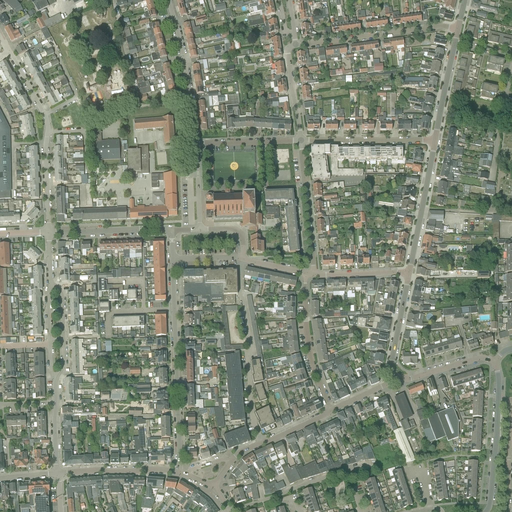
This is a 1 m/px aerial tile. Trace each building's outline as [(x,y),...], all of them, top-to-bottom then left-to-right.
[(13,11),(21,6),(15,0),(10,0),(6,4),(13,11)] [(44,0),(40,0),(33,4),(38,13),(55,3),(53,0),(49,0),(46,2),(44,0)] [(144,7),(139,8),(139,11),(144,10),(144,8),(147,8),(153,6),(152,0),(141,3),(143,3),(144,7)] [(497,8),(472,2),(470,8),(478,10),(479,7),(496,11),(497,8)] [(224,4),(215,6),(216,12),(226,10),(224,4)] [(392,13),(391,7),(388,8),(388,9),(389,17),(392,16),(393,25),(400,24),(400,17),(399,17),(399,12),(392,13)] [(273,8),(265,10),(261,11),(262,16),(265,16),(275,14),(273,8)] [(189,9),(185,10),(179,12),(181,18),(187,16),(186,13),(190,12),(189,9)] [(309,11),(306,12),(299,13),(300,20),(310,19),(310,22),(318,21),(328,19),(327,15),(328,15),(327,9),(320,10),(321,16),(312,18),(312,16),(310,16),(309,11)] [(445,13),(445,11),(440,10),(439,15),(444,16),(443,19),(451,21),(452,15),(445,13)] [(155,11),(148,13),(144,14),(146,19),(138,21),(139,25),(149,23),(148,19),(156,17),(155,11)] [(346,32),(344,18),(344,13),(341,14),(342,18),(337,19),(339,33),(346,32)] [(27,14),(15,21),(18,25),(29,19),(27,14)] [(59,14),(44,22),(47,29),(63,21),(59,14)] [(4,15),(0,17),(0,21),(2,25),(4,25),(5,26),(9,24),(8,22),(4,15)] [(474,17),(473,20),(470,19),(469,23),(479,26),(480,22),(481,19),(474,17)] [(40,31),(46,28),(41,18),(35,21),(40,31)] [(348,18),(347,18),(344,18),(346,32),(353,31),(352,24),(348,24),(348,18)] [(337,19),(338,23),(334,23),(333,20),(330,20),(332,34),(339,33),(337,19)] [(359,23),(356,23),(356,19),(352,19),(352,24),(353,31),(360,30),(359,23)] [(193,22),(192,22),(189,23),(189,24),(183,25),(184,31),(190,29),(194,28),(195,28),(193,22)] [(159,29),(158,24),(152,25),(151,23),(148,24),(149,29),(147,30),(147,33),(153,31),(159,29)] [(469,23),(467,30),(478,33),(479,26),(469,23)] [(14,28),(13,25),(4,29),(8,36),(14,33),(12,29),(14,28)] [(51,37),(46,28),(40,31),(45,40),(51,37)] [(161,35),(159,29),(153,31),(154,34),(151,35),(152,38),(161,35)] [(312,31),(312,30),(310,31),(302,32),(302,38),(307,37),(307,39),(316,37),(316,35),(314,35),(311,34),(313,33),(312,31)] [(478,33),(467,30),(466,37),(476,40),(476,39),(478,33)] [(14,33),(8,36),(11,42),(17,39),(20,37),(17,31),(14,33)] [(493,44),(496,33),(490,32),(489,32),(487,42),(493,44)] [(496,33),(493,44),(499,45),(501,35),(496,33)] [(162,41),(161,35),(152,38),(149,38),(150,44),(153,43),(162,41)] [(435,35),(435,38),(433,44),(445,46),(446,40),(442,39),(442,37),(435,35)] [(507,36),(501,35),(499,45),(505,47),(507,36)] [(193,41),(187,42),(188,48),(194,46),(197,45),(198,47),(200,46),(200,44),(198,44),(197,39),(193,40),(193,41)] [(404,49),(402,39),(396,40),(397,47),(397,50),(401,49),(401,53),(405,52),(404,49)] [(162,41),(153,43),(154,45),(153,47),(153,49),(164,46),(162,41)] [(390,48),(389,41),(382,42),(383,49),(385,48),(386,52),(390,52),(390,51),(390,48)] [(15,49),(18,55),(28,50),(25,44),(22,46),(15,49)] [(364,44),(357,45),(358,52),(359,56),(362,55),(363,58),(365,57),(365,54),(365,51),(364,44)] [(358,52),(357,45),(350,46),(351,53),(354,53),(355,55),(357,55),(357,57),(359,57),(358,52)] [(164,46),(153,49),(155,54),(165,52),(164,46)] [(341,61),(340,55),(339,48),(332,49),(333,59),(337,59),(337,62),(341,61)] [(47,57),(54,54),(51,49),(44,52),(47,57)] [(333,59),(332,49),(325,50),(326,57),(327,60),(333,59)] [(196,52),(189,53),(190,59),(197,57),(200,57),(200,56),(200,53),(202,53),(201,50),(196,52)] [(300,52),(300,53),(296,54),(297,60),(305,59),(305,55),(308,54),(307,51),(300,52)] [(36,57),(33,52),(22,57),(24,60),(23,61),(24,63),(36,57)] [(165,52),(155,54),(157,61),(161,60),(161,59),(167,57),(165,52)] [(462,52),(461,58),(471,61),(473,55),(473,54),(462,52)] [(428,53),(428,54),(427,57),(434,58),(433,60),(441,62),(441,61),(442,61),(442,59),(442,58),(442,56),(428,53)] [(36,57),(24,63),(25,65),(26,65),(28,68),(39,62),(36,57)] [(461,58),(459,64),(470,66),(471,61),(461,58)] [(504,62),(498,60),(488,58),(486,64),(488,65),(487,71),(501,74),(504,62)] [(135,59),(131,60),(134,70),(140,68),(139,63),(136,64),(135,59)] [(0,68),(1,71),(8,67),(5,62),(0,64),(0,68)] [(41,67),(39,62),(28,68),(29,70),(28,71),(29,73),(38,69),(41,67)] [(161,64),(157,64),(158,66),(157,66),(158,70),(160,70),(160,72),(170,70),(169,64),(161,66),(161,64)] [(382,64),(373,65),(374,72),(383,72),(382,64)] [(459,64),(458,70),(468,72),(470,66),(459,64)] [(439,71),(439,69),(424,66),(421,65),(420,69),(429,71),(429,70),(430,71),(429,75),(434,76),(435,74),(438,74),(438,73),(439,73),(439,72),(439,71)] [(8,67),(1,71),(4,76),(11,72),(8,67)] [(40,74),(38,69),(29,73),(31,75),(32,75),(33,78),(40,74)] [(144,70),(134,72),(136,79),(143,77),(146,77),(144,70)] [(158,76),(159,77),(157,78),(157,80),(160,80),(159,77),(162,77),(162,78),(172,75),(170,70),(160,72),(160,73),(160,76),(158,76)] [(458,70),(457,76),(467,78),(468,72),(458,70)] [(11,72),(4,76),(6,81),(15,76),(14,74),(12,75),(11,72)] [(43,79),(40,74),(33,78),(35,80),(34,81),(35,83),(43,79)] [(311,75),(308,76),(299,77),(300,83),(307,82),(308,85),(311,84),(318,83),(318,81),(312,82),(311,75)] [(16,78),(15,76),(6,81),(9,86),(16,82),(15,79),(16,78)] [(467,78),(457,76),(455,81),(466,84),(467,78)] [(43,79),(35,83),(36,85),(37,85),(39,88),(46,84),(43,79)] [(144,83),(137,84),(138,90),(146,88),(150,87),(148,81),(145,82),(144,82),(144,83)] [(173,81),(164,83),(165,88),(165,89),(168,88),(174,86),(173,81)] [(455,81),(454,87),(464,90),(466,84),(455,81)] [(18,85),(16,82),(9,86),(12,91),(20,86),(19,84),(18,85)] [(49,82),(46,84),(39,88),(41,92),(52,87),(49,82)] [(337,82),(330,83),(331,90),(337,89),(337,88),(344,87),(343,82),(337,83),(337,82)] [(435,90),(436,85),(422,82),(422,86),(428,87),(428,89),(435,90)] [(127,92),(111,96),(112,100),(133,95),(130,83),(127,84),(128,88),(126,88),(127,92)] [(497,89),(487,87),(481,85),(480,92),(482,92),(480,98),(494,101),(497,89)] [(20,86),(12,91),(15,96),(22,92),(20,89),(21,88),(20,86)] [(47,96),(54,92),(52,87),(41,92),(44,97),(47,96)] [(146,88),(138,90),(138,91),(139,96),(146,94),(151,93),(150,87),(146,88)] [(464,90),(454,87),(452,94),(463,96),(464,90)] [(49,101),(59,96),(57,91),(54,92),(47,96),(48,99),(47,99),(49,101)] [(100,91),(90,94),(93,103),(103,99),(100,91)] [(22,92),(15,96),(13,96),(16,101),(26,96),(24,94),(23,95),(22,92)] [(27,98),(26,96),(16,101),(19,106),(27,102),(26,99),(27,98)] [(62,101),(59,96),(49,101),(50,104),(51,104),(52,106),(62,101)] [(433,99),(425,97),(425,101),(418,100),(418,103),(432,106),(433,99)] [(8,99),(6,100),(2,102),(5,107),(9,105),(10,104),(8,99)] [(30,107),(27,102),(19,106),(21,112),(30,107)] [(414,106),(413,109),(413,110),(422,111),(422,112),(426,113),(427,112),(430,112),(431,107),(420,105),(419,107),(414,106)] [(349,119),(349,122),(349,130),(355,130),(355,122),(355,120),(358,120),(358,111),(358,109),(355,109),(355,119),(349,119)] [(250,117),(246,117),(245,120),(246,128),(253,128),(253,121),(253,117),(255,117),(255,114),(252,113),(252,116),(251,116),(250,117)] [(308,115),(305,116),(306,123),(307,123),(307,131),(313,131),(313,122),(313,117),(309,117),(308,115)] [(174,143),(172,117),(162,118),(134,121),(135,131),(163,128),(164,144),(174,143)] [(395,121),(395,129),(397,129),(397,130),(403,130),(403,131),(404,131),(404,130),(404,119),(402,119),(401,121),(398,120),(397,121),(395,121)] [(418,124),(413,122),(413,130),(416,130),(416,126),(421,127),(420,130),(423,131),(424,131),(428,131),(429,125),(421,124),(418,124)] [(5,123),(0,126),(0,132),(9,130),(7,126),(5,123)] [(209,125),(200,126),(200,132),(210,131),(209,126),(212,126),(212,123),(209,123),(209,125)] [(101,140),(101,132),(91,132),(92,154),(97,154),(97,142),(101,142),(101,140)] [(119,141),(101,142),(97,142),(97,154),(98,161),(119,160),(119,141)] [(446,148),(459,150),(463,151),(463,148),(456,147),(457,144),(447,142),(446,148)] [(137,172),(137,175),(149,174),(148,147),(137,147),(137,150),(136,150),(127,151),(128,172),(137,172)] [(337,150),(337,148),(329,148),(329,149),(324,149),(324,148),(311,148),(311,159),(311,164),(312,164),(312,170),(312,175),(313,175),(313,180),(329,180),(329,176),(326,176),(326,174),(326,169),(325,169),(325,164),(325,158),(324,158),(324,156),(330,156),(330,176),(337,176),(337,170),(337,162),(337,150)] [(405,159),(406,152),(402,152),(402,148),(396,148),(396,150),(396,155),(397,155),(397,162),(402,162),(402,159),(405,159)] [(414,156),(413,161),(421,163),(422,157),(420,156),(421,152),(419,152),(419,149),(415,148),(413,155),(414,156)] [(446,148),(444,154),(451,155),(457,156),(459,150),(446,148)] [(481,154),(479,160),(491,162),(492,156),(481,154)] [(491,162),(479,160),(478,166),(490,168),(491,162)] [(406,164),(405,167),(412,168),(412,171),(420,173),(421,167),(413,165),(406,164)] [(452,168),(442,166),(441,172),(453,174),(458,175),(459,172),(451,171),(452,168)] [(453,174),(441,172),(440,178),(447,179),(446,181),(452,182),(453,180),(452,179),(453,174)] [(129,210),(126,210),(126,213),(117,213),(117,220),(126,220),(126,219),(130,219),(130,220),(167,218),(167,216),(177,216),(175,174),(163,174),(163,181),(163,182),(165,182),(165,194),(152,195),(152,208),(144,208),(144,206),(137,207),(137,208),(133,208),(133,200),(129,200),(129,210)] [(163,181),(163,174),(151,175),(151,189),(158,189),(158,182),(163,181)] [(445,184),(439,183),(439,184),(438,183),(437,188),(438,188),(438,189),(449,191),(450,187),(454,188),(455,187),(456,187),(456,184),(446,182),(445,184)] [(486,183),(485,189),(494,191),(495,184),(486,183)] [(400,188),(399,190),(399,193),(400,194),(404,195),(404,197),(413,198),(414,193),(415,190),(413,190),(412,190),(412,188),(400,188)] [(449,191),(438,189),(437,189),(436,194),(437,194),(437,195),(444,196),(444,195),(447,196),(447,199),(454,200),(454,197),(448,196),(449,191)] [(221,194),(212,194),(213,196),(211,194),(207,195),(205,197),(205,200),(207,202),(205,202),(206,220),(242,219),(243,225),(240,225),(241,228),(249,228),(249,231),(255,231),(255,233),(257,233),(257,226),(261,226),(261,215),(254,215),(254,195),(242,196),(242,193),(233,194),(233,192),(230,192),(229,190),(225,191),(225,193),(221,193),(221,194)] [(0,199),(10,199),(10,192),(0,191),(0,199)] [(293,191),(287,191),(287,202),(287,208),(295,208),(296,208),(295,201),(294,201),(294,199),(293,199),(293,191)] [(272,192),(264,192),(265,195),(265,202),(269,202),(273,202),(272,192)] [(436,199),(435,206),(443,207),(444,200),(436,199)] [(398,210),(397,216),(397,217),(405,219),(407,211),(406,211),(406,209),(413,210),(414,204),(411,204),(411,203),(402,201),(401,210),(398,210)] [(34,203),(32,203),(32,205),(28,210),(36,217),(38,215),(37,214),(39,212),(35,208),(34,207),(34,206),(34,204),(34,203)] [(278,207),(265,208),(265,216),(274,216),(279,215),(278,208),(278,207)] [(126,213),(126,210),(126,208),(117,208),(117,209),(73,211),(72,211),(73,218),(73,221),(82,220),(82,221),(117,220),(117,213),(126,213)] [(287,208),(284,209),(285,212),(285,216),(295,215),(295,208),(287,208)] [(327,208),(315,209),(315,216),(318,215),(318,218),(323,218),(325,218),(325,215),(324,215),(323,213),(328,212),(327,208)] [(36,217),(28,210),(24,214),(22,214),(22,222),(26,221),(29,218),(31,221),(33,219),(34,219),(36,217)] [(444,227),(442,227),(442,222),(443,222),(443,213),(428,212),(425,230),(433,232),(434,229),(441,230),(443,230),(444,227)] [(285,216),(285,220),(286,220),(286,223),(296,222),(295,216),(295,215),(285,216)] [(323,218),(323,221),(316,222),(317,228),(325,227),(329,226),(328,220),(328,217),(325,218),(323,218)] [(412,220),(405,219),(397,217),(395,217),(394,220),(403,221),(402,225),(411,226),(412,220)] [(286,223),(286,224),(286,227),(287,231),(297,230),(296,225),(296,224),(296,222),(286,223)] [(287,231),(286,231),(287,234),(288,238),(298,237),(297,236),(297,232),(297,230),(287,231)] [(257,233),(255,233),(255,236),(250,237),(251,254),(263,253),(263,243),(263,240),(259,240),(259,236),(257,236),(257,233)] [(288,238),(287,238),(287,242),(288,242),(288,246),(298,245),(298,237),(288,238)] [(406,246),(407,241),(390,237),(389,240),(398,242),(397,245),(406,246)] [(430,244),(422,242),(422,246),(421,248),(425,249),(424,253),(434,256),(436,249),(432,248),(433,245),(430,244)] [(58,251),(65,251),(65,250),(65,247),(72,246),(71,243),(57,243),(58,251)] [(288,246),(288,249),(289,249),(289,253),(299,252),(299,249),(298,246),(298,245),(288,246)] [(30,258),(37,251),(35,249),(34,249),(32,247),(27,253),(26,252),(23,252),(23,255),(25,255),(30,258)] [(335,266),(334,256),(337,256),(337,247),(333,247),(333,250),(328,250),(328,258),(328,266),(335,266)] [(39,253),(37,251),(30,258),(34,263),(34,265),(36,265),(36,261),(41,255),(39,253)] [(369,256),(363,256),(363,265),(369,265),(369,257),(371,257),(371,256),(369,256)] [(403,258),(395,256),(393,256),(392,258),(394,258),(394,262),(395,262),(394,263),(398,264),(398,263),(402,263),(403,258)] [(419,259),(418,265),(422,265),(421,268),(434,271),(434,270),(435,265),(427,264),(428,261),(419,259)] [(182,271),(182,278),(183,278),(184,284),(184,297),(201,296),(210,296),(223,296),(223,302),(223,305),(235,304),(235,295),(237,295),(236,270),(233,270),(233,269),(226,269),(226,271),(222,271),(222,269),(218,269),(210,270),(210,274),(210,275),(207,275),(206,270),(203,270),(191,270),(187,270),(182,271)] [(104,282),(104,279),(98,279),(98,292),(107,292),(107,286),(106,286),(106,282),(104,282)] [(376,291),(376,287),(378,281),(373,281),(373,280),(367,280),(367,292),(376,291)] [(427,289),(428,283),(422,282),(422,283),(415,281),(414,287),(427,289)] [(326,287),(323,287),(323,289),(323,294),(327,294),(327,293),(333,293),(333,292),(332,282),(326,282),(326,285),(326,286),(326,287)] [(414,287),(413,292),(425,295),(430,295),(430,293),(426,292),(427,289),(414,287)] [(425,295),(413,292),(411,297),(419,299),(423,300),(428,301),(430,295),(425,295)] [(210,296),(201,296),(201,300),(207,300),(207,304),(209,304),(210,304),(210,303),(210,300),(210,296)] [(223,296),(210,296),(210,300),(210,303),(211,303),(212,308),(220,308),(220,307),(220,302),(223,302),(223,296)] [(418,305),(422,306),(423,303),(429,304),(430,301),(428,301),(423,300),(419,299),(411,297),(410,303),(418,305)] [(347,310),(347,316),(354,316),(355,316),(355,304),(353,304),(353,306),(350,306),(350,308),(347,308),(347,310)] [(393,308),(386,306),(384,316),(390,317),(391,314),(392,314),(393,308)] [(470,314),(470,307),(442,310),(443,317),(454,316),(455,319),(458,318),(458,317),(460,317),(460,315),(470,314)] [(185,324),(185,327),(191,327),(192,327),(195,327),(195,320),(200,320),(199,312),(192,313),(192,316),(184,317),(185,324)] [(408,321),(415,322),(415,320),(418,320),(419,314),(414,313),(414,315),(409,314),(408,319),(408,321)] [(354,319),(353,326),(364,328),(365,323),(366,320),(367,320),(368,317),(361,317),(358,317),(358,319),(354,318),(354,319)] [(373,323),(374,323),(377,324),(376,329),(388,331),(389,326),(390,320),(375,317),(374,323),(373,323)] [(415,322),(408,321),(406,321),(405,327),(414,328),(414,326),(419,327),(423,327),(423,331),(444,329),(444,324),(429,324),(420,324),(415,323),(415,322)] [(191,327),(185,327),(185,330),(185,338),(192,338),(195,337),(195,332),(192,332),(192,327),(191,327)] [(493,343),(490,334),(486,336),(485,335),(485,334),(483,333),(482,333),(477,335),(478,339),(480,338),(482,347),(493,343)] [(370,337),(370,340),(367,340),(365,341),(365,344),(366,344),(378,343),(378,340),(386,342),(387,336),(379,334),(378,338),(370,337)] [(473,340),(467,342),(469,351),(478,348),(476,341),(478,340),(478,339),(477,335),(475,336),(475,335),(471,336),(473,340)] [(452,340),(447,342),(450,351),(453,350),(454,350),(455,350),(456,350),(453,340),(454,340),(453,337),(451,338),(452,340)] [(459,338),(454,340),(453,340),(456,350),(457,349),(458,349),(459,349),(459,348),(462,347),(459,338)] [(165,340),(146,341),(146,346),(157,345),(157,349),(165,348),(165,340)] [(440,344),(435,346),(437,355),(441,354),(442,353),(444,353),(441,344),(442,343),(441,341),(439,342),(440,344)] [(447,342),(442,343),(441,344),(444,353),(445,353),(446,352),(450,351),(447,342)] [(185,345),(185,349),(186,349),(186,350),(186,352),(186,353),(192,353),(200,352),(200,346),(194,346),(194,343),(185,344),(185,345)] [(359,353),(362,352),(364,352),(364,348),(362,349),(360,345),(356,345),(358,351),(359,353)] [(427,345),(427,348),(422,349),(425,359),(429,357),(430,357),(431,357),(428,347),(430,347),(429,345),(427,345)] [(435,346),(430,347),(428,347),(431,357),(432,356),(433,356),(437,355),(435,346)] [(414,354),(409,354),(409,365),(414,365),(414,364),(417,364),(417,358),(420,358),(421,360),(419,349),(415,349),(414,354)] [(239,352),(216,355),(216,357),(224,356),(227,380),(226,380),(228,398),(227,398),(228,405),(225,405),(226,411),(228,410),(230,422),(240,421),(241,424),(244,423),(245,423),(245,420),(243,421),(241,397),(242,397),(240,379),(238,355),(239,355),(239,352)] [(383,356),(375,354),(374,359),(370,358),(370,361),(367,361),(366,365),(367,365),(374,366),(374,362),(382,364),(383,356)] [(298,355),(290,357),(288,357),(285,358),(286,361),(280,362),(281,366),(284,365),(289,363),(300,360),(298,355)] [(262,360),(262,357),(254,359),(254,361),(251,362),(252,368),(253,376),(252,376),(253,380),(253,384),(258,383),(259,385),(254,387),(255,391),(256,393),(257,396),(259,403),(266,400),(267,400),(264,393),(268,392),(267,389),(266,382),(263,382),(259,360),(262,360)] [(342,358),(334,361),(338,369),(342,378),(347,376),(349,380),(345,382),(351,392),(357,389),(349,374),(347,369),(346,369),(343,361),(343,360),(342,357),(342,358)] [(301,365),(294,367),(294,370),(291,371),(292,373),(303,370),(301,365)] [(366,365),(363,366),(364,368),(365,372),(367,376),(371,386),(379,382),(375,375),(372,376),(367,365),(366,365)] [(349,374),(357,389),(362,387),(359,379),(359,380),(357,380),(356,377),(354,378),(352,375),(353,374),(350,368),(348,368),(347,369),(349,374)] [(362,372),(356,374),(359,380),(359,379),(362,387),(366,385),(363,378),(367,376),(365,372),(364,368),(361,370),(362,372)] [(476,369),(473,370),(477,384),(478,384),(477,380),(480,380),(481,383),(484,382),(480,370),(480,371),(477,372),(476,369)] [(154,373),(152,373),(152,378),(155,378),(159,378),(166,378),(166,370),(158,370),(154,371),(154,373)] [(477,384),(473,370),(474,372),(471,373),(470,371),(468,372),(471,382),(474,381),(475,384),(477,384)] [(274,373),(265,375),(266,381),(276,378),(274,373)] [(462,374),(461,374),(462,376),(465,384),(468,383),(469,386),(472,385),(471,382),(468,374),(465,375),(464,373),(462,374)] [(297,377),(294,378),(295,383),(306,380),(305,375),(297,377)] [(456,375),(455,376),(456,378),(459,386),(462,385),(463,388),(466,387),(465,384),(462,376),(459,377),(458,375),(456,375)] [(452,377),(449,377),(450,380),(451,380),(453,388),(456,387),(457,390),(460,389),(459,387),(459,386),(456,378),(453,379),(452,377)] [(448,392),(445,384),(444,379),(442,380),(441,379),(439,380),(439,381),(437,381),(441,391),(444,390),(446,392),(448,392)] [(337,396),(331,383),(330,380),(326,382),(331,395),(334,403),(339,401),(337,396)] [(337,382),(344,398),(349,396),(346,388),(344,389),(339,380),(337,382)] [(432,380),(426,382),(430,393),(436,391),(436,389),(435,390),(432,380)] [(310,381),(304,383),(305,387),(306,390),(312,388),(310,381)] [(344,398),(337,382),(334,383),(339,392),(336,393),(340,400),(344,398)] [(281,384),(271,387),(272,391),(279,389),(280,393),(284,392),(283,390),(282,388),(283,388),(281,384)] [(414,387),(417,393),(421,391),(422,394),(424,393),(421,384),(414,387)] [(417,393),(414,387),(407,389),(410,396),(411,399),(418,397),(417,393)] [(155,393),(152,393),(152,401),(167,400),(167,392),(155,393)] [(109,393),(100,393),(100,401),(104,400),(105,400),(109,400),(109,393)] [(403,393),(394,397),(403,419),(412,416),(403,393)] [(313,404),(316,411),(322,409),(317,397),(309,401),(310,405),(313,404)] [(385,398),(381,400),(390,424),(393,432),(397,430),(389,410),(389,409),(390,408),(388,406),(385,398)] [(306,399),(304,400),(307,406),(308,406),(311,414),(316,411),(313,404),(310,405),(309,401),(307,402),(306,399)] [(435,440),(429,425),(419,399),(414,401),(418,411),(416,412),(428,443),(435,440)] [(152,404),(148,404),(148,411),(153,411),(160,411),(168,411),(167,400),(152,401),(152,404)] [(294,400),(291,401),(288,402),(290,408),(291,407),(296,420),(301,418),(295,404),(294,400)] [(307,406),(304,400),(305,403),(303,403),(302,401),(301,402),(306,416),(311,414),(308,406),(307,406)] [(375,409),(378,415),(383,412),(388,425),(390,424),(381,400),(376,402),(378,408),(376,409),(375,409)] [(306,416),(301,402),(295,404),(301,418),(306,416)] [(363,407),(364,408),(369,420),(368,418),(374,415),(377,421),(380,420),(377,415),(378,415),(375,409),(373,410),(370,404),(363,407)] [(432,416),(437,414),(433,404),(428,406),(432,416)] [(369,420),(364,408),(361,409),(359,405),(354,407),(357,415),(360,414),(361,418),(364,417),(366,422),(369,420)] [(78,407),(78,408),(62,409),(63,417),(64,417),(78,417),(74,417),(74,413),(82,413),(82,407),(78,407)] [(271,413),(270,410),(269,407),(255,413),(259,423),(258,423),(261,430),(263,430),(265,434),(276,429),(274,424),(275,424),(271,413)] [(218,408),(213,409),(214,415),(218,428),(224,427),(222,408),(218,408)] [(453,408),(437,414),(446,438),(447,442),(458,438),(458,422),(453,408)] [(272,409),(270,410),(271,413),(275,424),(278,429),(283,427),(279,419),(277,420),(272,409)] [(353,417),(352,414),(350,409),(344,412),(352,431),(355,429),(353,425),(351,418),(353,417)] [(284,426),(290,423),(288,419),(291,418),(288,411),(283,414),(285,419),(281,420),(284,426)] [(194,413),(187,414),(188,435),(193,435),(193,433),(195,432),(195,425),(198,425),(198,424),(198,423),(197,423),(195,423),(194,413)] [(342,413),(336,416),(343,430),(345,429),(344,427),(348,425),(350,424),(347,418),(345,419),(342,413)] [(446,438),(437,414),(427,418),(429,425),(435,440),(435,441),(446,438)] [(108,422),(104,422),(104,419),(99,419),(100,437),(100,445),(106,445),(106,447),(109,447),(109,437),(108,437),(108,428),(108,422)] [(336,420),(332,422),(339,436),(341,435),(338,429),(341,428),(337,421),(336,420)] [(399,423),(402,428),(403,432),(407,430),(415,427),(413,421),(412,421),(413,421),(407,423),(406,420),(399,423)] [(332,422),(327,424),(331,433),(332,432),(334,438),(336,438),(340,447),(343,446),(339,436),(332,422)] [(327,424),(322,427),(329,441),(331,440),(330,437),(332,436),(330,433),(331,433),(327,424)] [(318,430),(316,430),(314,426),(309,428),(314,440),(321,437),(318,430)] [(322,427),(318,429),(318,430),(321,437),(323,436),(328,445),(330,444),(329,441),(322,427)] [(244,428),(223,436),(228,450),(228,449),(230,448),(231,449),(237,447),(236,446),(242,444),(242,445),(248,443),(248,442),(250,441),(250,442),(251,442),(246,428),(244,428)] [(302,434),(303,437),(306,443),(307,444),(314,440),(309,428),(303,431),(304,433),(302,434)] [(393,432),(394,436),(396,440),(405,464),(415,460),(411,450),(403,432),(402,428),(397,430),(393,432)] [(71,447),(70,429),(64,429),(61,429),(61,431),(63,431),(63,438),(61,438),(62,443),(64,443),(64,449),(62,449),(62,451),(64,451),(64,463),(66,463),(66,466),(71,465),(71,458),(72,457),(72,447),(71,447)] [(143,431),(137,431),(138,438),(139,445),(140,464),(147,463),(146,453),(143,453),(142,449),(144,449),(143,431)] [(303,437),(301,432),(289,437),(297,455),(299,454),(295,443),(297,442),(296,440),(303,437)] [(215,454),(218,453),(212,435),(208,436),(211,444),(207,445),(209,450),(210,450),(212,457),(215,456),(215,454)] [(297,455),(289,437),(285,439),(288,446),(287,446),(291,454),(294,453),(295,456),(297,455)] [(133,442),(134,442),(135,452),(130,452),(131,464),(140,464),(139,445),(138,438),(133,438),(133,442)] [(217,439),(215,439),(219,453),(221,453),(225,451),(223,443),(222,444),(221,440),(218,441),(217,439)] [(203,451),(200,452),(202,460),(209,458),(209,455),(208,450),(207,446),(206,442),(202,443),(201,444),(202,448),(203,451)] [(279,458),(282,456),(283,456),(286,455),(281,442),(279,443),(279,444),(273,447),(277,454),(279,458)] [(271,446),(265,448),(268,455),(270,459),(276,457),(274,453),(271,446)] [(87,447),(88,457),(84,457),(84,465),(92,465),(92,456),(91,456),(91,451),(92,451),(92,447),(87,447)] [(20,453),(14,454),(13,448),(10,448),(10,457),(14,457),(15,460),(14,460),(14,464),(15,464),(15,466),(17,466),(17,468),(21,467),(20,453)] [(120,464),(128,464),(128,448),(124,449),(124,454),(125,454),(125,455),(120,456),(120,464)] [(193,448),(187,448),(187,451),(189,451),(189,458),(196,458),(196,451),(193,451),(193,448)] [(268,455),(265,448),(260,451),(263,458),(268,455)] [(365,461),(362,455),(360,448),(351,452),(354,458),(356,463),(365,461)] [(254,454),(253,454),(259,465),(265,462),(263,458),(260,451),(254,454)] [(362,455),(365,461),(375,460),(372,452),(362,455)] [(110,464),(119,464),(119,453),(110,453),(110,464)] [(101,465),(100,457),(99,457),(99,454),(97,454),(93,454),(93,465),(101,465)] [(101,465),(108,464),(108,454),(100,454),(100,457),(101,465)] [(253,454),(252,455),(248,457),(252,464),(254,463),(259,471),(261,469),(259,465),(253,454)] [(343,461),(342,461),(341,456),(336,458),(338,462),(341,468),(345,466),(343,461)] [(248,457),(241,461),(246,468),(254,477),(256,475),(255,472),(252,467),(253,466),(252,464),(248,457)] [(327,459),(327,460),(328,461),(324,463),(328,472),(335,470),(333,464),(330,457),(327,459)] [(241,461),(235,468),(241,474),(243,475),(245,472),(246,472),(247,473),(248,473),(247,474),(248,475),(247,476),(248,477),(248,478),(252,483),(253,486),(256,485),(257,485),(259,484),(260,484),(258,482),(256,479),(254,477),(246,468),(241,461)] [(303,467),(302,465),(307,478),(320,474),(316,466),(315,462),(303,467)] [(328,472),(324,463),(316,466),(320,474),(328,472)] [(278,476),(275,470),(273,464),(270,465),(275,477),(278,476)] [(302,465),(296,467),(302,480),(307,478),(302,465)] [(296,467),(296,466),(289,469),(287,466),(282,468),(282,469),(284,473),(289,485),(300,480),(302,480),(296,467)] [(228,480),(228,481),(228,484),(234,483),(234,480),(235,480),(236,478),(237,479),(241,474),(235,468),(231,474),(230,475),(228,480)] [(402,476),(401,473),(403,472),(402,469),(399,470),(392,473),(393,476),(390,477),(391,480),(394,479),(393,479),(402,476)] [(394,479),(394,480),(395,483),(392,484),(393,486),(396,485),(404,482),(403,478),(405,478),(404,475),(402,476),(393,479),(394,479)] [(124,486),(124,477),(108,477),(108,486),(110,494),(117,495),(118,503),(119,507),(120,511),(127,510),(125,505),(124,500),(123,495),(122,495),(120,486),(124,486)] [(90,486),(89,478),(83,479),(83,487),(86,487),(87,494),(91,493),(90,486)] [(96,494),(95,478),(89,478),(90,486),(91,486),(92,496),(93,500),(94,503),(98,503),(98,499),(97,497),(96,494)] [(133,490),(130,491),(129,491),(130,497),(133,497),(133,492),(133,491),(136,491),(137,491),(138,489),(138,488),(138,482),(137,482),(137,478),(133,478),(133,486),(133,490)] [(156,489),(157,479),(147,478),(146,498),(143,498),(141,509),(151,510),(155,499),(153,499),(154,493),(151,493),(152,490),(157,490),(157,489),(156,489)] [(376,485),(378,484),(378,481),(374,482),(373,479),(374,479),(374,478),(366,481),(363,482),(364,484),(366,484),(367,487),(376,484),(376,485)] [(74,511),(73,500),(73,498),(73,496),(71,496),(71,492),(77,492),(76,488),(76,479),(69,480),(69,485),(66,486),(68,511),(74,511)] [(83,479),(76,479),(76,488),(77,492),(84,491),(83,487),(83,479)] [(170,489),(168,494),(170,495),(173,489),(175,490),(176,486),(177,481),(171,480),(170,489)] [(396,485),(397,488),(394,489),(395,492),(398,491),(397,490),(406,488),(405,484),(407,484),(406,481),(404,482),(396,485)] [(33,511),(28,511),(29,509),(27,509),(21,509),(20,511),(50,511),(49,497),(49,484),(46,484),(46,482),(31,484),(31,485),(28,485),(30,507),(33,507),(33,511)] [(180,482),(172,496),(176,498),(178,495),(182,498),(183,496),(184,497),(186,495),(190,488),(180,482)] [(23,496),(28,496),(27,484),(21,485),(21,484),(17,484),(17,489),(17,492),(23,492),(23,496)] [(367,487),(365,488),(366,490),(368,489),(369,493),(378,490),(378,491),(380,490),(379,487),(377,488),(376,485),(376,484),(367,487)] [(8,485),(1,486),(2,502),(5,502),(5,501),(9,500),(8,485)] [(398,491),(399,494),(396,495),(397,498),(399,497),(399,496),(408,494),(408,493),(407,490),(409,490),(408,487),(406,488),(397,490),(398,491)] [(183,496),(182,498),(181,500),(184,501),(185,499),(186,500),(189,497),(190,498),(195,490),(190,488),(186,495),(184,497),(183,496)] [(313,495),(316,494),(315,491),(312,492),(311,489),(311,488),(304,491),(300,492),(301,494),(303,494),(305,497),(313,495)] [(243,495),(246,494),(245,492),(242,493),(241,489),(234,491),(231,492),(231,495),(234,494),(235,497),(235,498),(243,495)] [(195,490),(190,498),(182,509),(186,511),(188,509),(193,502),(192,501),(199,493),(195,490)] [(369,493),(367,493),(368,496),(370,495),(371,499),(380,496),(382,496),(381,493),(379,494),(378,491),(378,490),(369,493)] [(199,493),(192,501),(193,502),(198,506),(199,504),(205,497),(204,496),(199,493)] [(399,497),(400,497),(401,500),(398,501),(398,504),(402,503),(401,502),(410,500),(410,499),(408,496),(411,495),(410,493),(408,493),(408,494),(399,496),(399,497)] [(160,503),(162,501),(164,496),(157,495),(155,502),(160,503)] [(235,498),(235,497),(232,498),(233,501),(235,500),(237,503),(236,504),(248,500),(247,497),(244,498),(243,495),(235,498)] [(305,497),(302,498),(303,500),(305,500),(306,503),(315,500),(315,501),(318,500),(317,497),(314,498),(313,495),(305,497)] [(371,499),(369,499),(369,502),(372,501),(373,505),(381,502),(382,502),(384,501),(383,499),(381,500),(380,497),(380,496),(371,499)] [(205,497),(199,504),(203,507),(211,502),(208,499),(205,497)] [(401,502),(402,503),(403,506),(400,507),(400,509),(412,506),(412,505),(412,506),(410,502),(413,501),(412,499),(410,499),(410,500),(401,502)] [(306,503),(304,504),(305,506),(307,505),(308,509),(316,506),(316,507),(319,506),(319,503),(316,504),(315,501),(315,500),(306,503)] [(211,502),(203,507),(201,509),(200,510),(201,511),(199,511),(202,511),(206,509),(208,511),(214,506),(211,502)] [(373,505),(370,505),(371,508),(374,507),(375,510),(375,511),(383,508),(386,507),(385,505),(383,506),(382,503),(382,502),(381,502),(373,505)]
